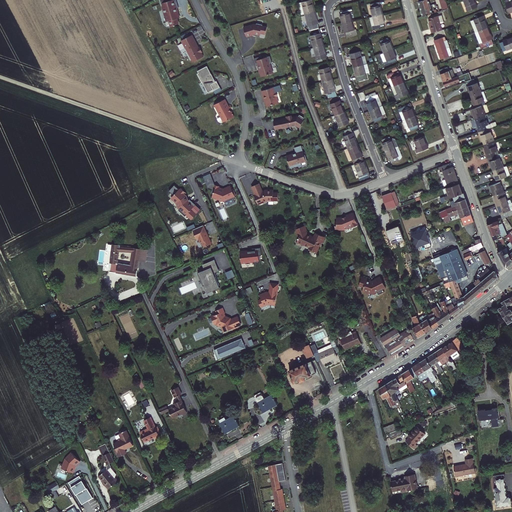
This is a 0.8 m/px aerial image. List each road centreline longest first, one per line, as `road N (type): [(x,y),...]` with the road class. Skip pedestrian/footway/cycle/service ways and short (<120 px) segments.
road 1 (secondary): [(287,426),(411,355),(507,280)]
road 2 (unclassified): [(238,164),(0,77)]
road 3 (track): [(279,0),(344,194)]
road 4 (residential): [(335,0),(327,13),(343,76),(384,182)]
road 5 (secondary): [(131,511),(287,426)]
road 6 (residential): [(194,0),(242,90),(238,164)]
road 7 (tertiary): [(405,0),(455,153)]
road 8 (residential): [(238,164),(339,195),(384,182)]
road 9 (tertiary): [(455,153),(507,280)]
